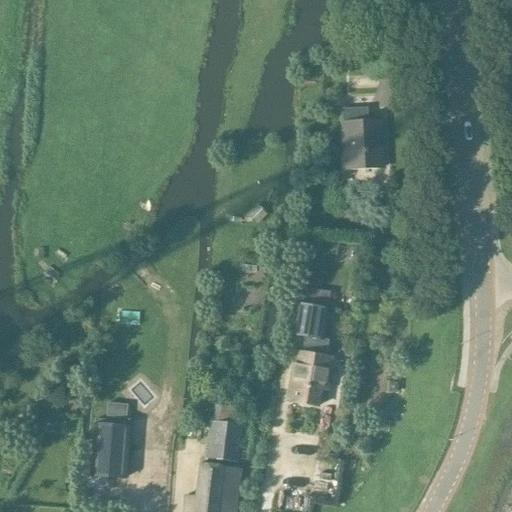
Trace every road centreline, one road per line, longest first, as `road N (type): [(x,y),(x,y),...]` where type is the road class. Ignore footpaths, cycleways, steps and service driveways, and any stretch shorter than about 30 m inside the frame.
road 1 (secondary): [(480,289),(449,0)]
road 2 (tertiary): [(429,511),(469,417),(480,289)]
